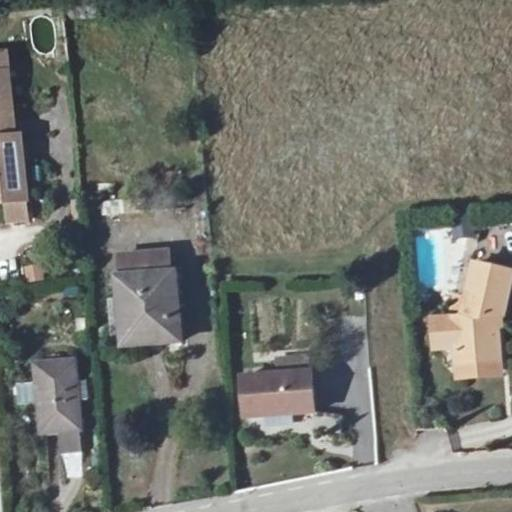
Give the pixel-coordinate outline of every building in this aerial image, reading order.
[(0,65),(0,195),(23,193),(15,129),(9,130),(2,66),(0,65)] [(181,342),(176,273),(120,278),(122,299),(125,338),(161,335),(162,343),(181,342)] [(476,365),(477,374),(496,371),(491,325),(503,309),(498,276),(455,283),(460,322),(446,339),(448,366),(476,365)] [(449,377),(477,374),(476,365),(448,366),(449,377)] [(63,439),(76,438),(71,369),(35,372),(40,440),(63,439)] [(239,379),(242,423),(311,417),(307,374),(239,379)] [(76,438),(63,439),(64,461),(78,460),(76,438)]
